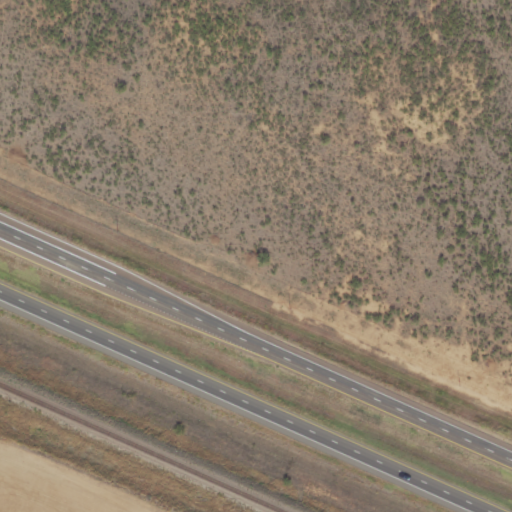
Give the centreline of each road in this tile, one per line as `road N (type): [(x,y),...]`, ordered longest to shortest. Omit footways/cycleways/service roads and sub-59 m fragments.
road 1 (trunk): [(511,456),(0,225)]
road 2 (trunk): [(0,291),(479,511)]
